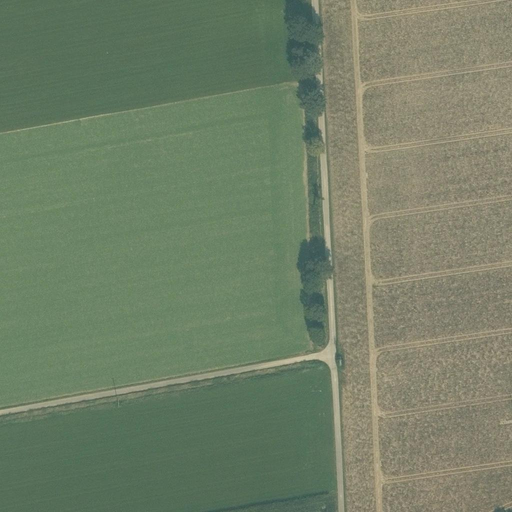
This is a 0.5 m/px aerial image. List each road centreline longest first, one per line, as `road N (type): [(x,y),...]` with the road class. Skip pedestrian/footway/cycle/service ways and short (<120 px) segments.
road 1 (track): [(312,0),(342,511)]
road 2 (track): [(0,412),(334,353)]
